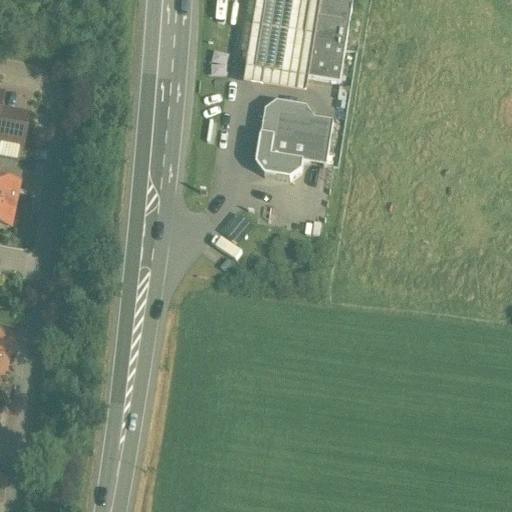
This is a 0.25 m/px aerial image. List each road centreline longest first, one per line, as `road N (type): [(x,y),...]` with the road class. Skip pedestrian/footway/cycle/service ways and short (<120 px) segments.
road 1 (primary): [(107,511),(144,279),(171,0)]
road 2 (residential): [(0,67),(38,78),(55,114),(18,455)]
